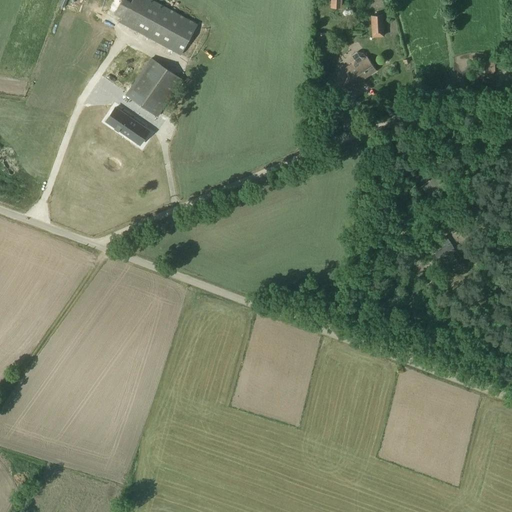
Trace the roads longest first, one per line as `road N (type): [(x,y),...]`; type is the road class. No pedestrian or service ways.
road 1 (track): [(511,122),(361,132),(116,236),(0,396)]
road 2 (residential): [(0,209),(511,399)]
